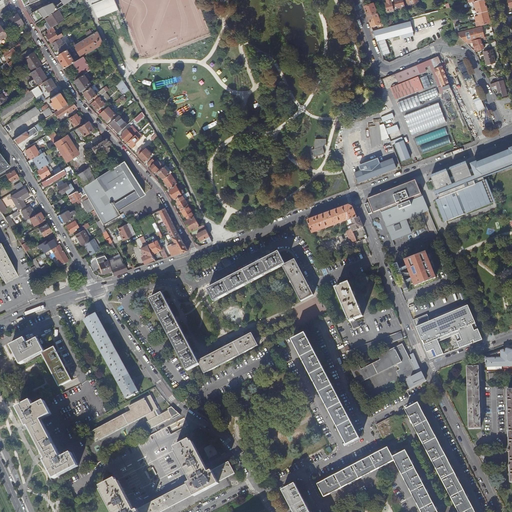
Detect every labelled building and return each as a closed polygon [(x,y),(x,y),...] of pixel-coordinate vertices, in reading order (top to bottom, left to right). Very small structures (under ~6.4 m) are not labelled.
[(0,9),(7,5),(9,0),(1,0),(0,1),(0,9)] [(35,23),(44,17),(57,9),(69,0),(59,0),(61,1),(54,6),(52,2),(41,6),(29,14),(35,23)] [(90,0),(97,17),(118,9),(114,0),(90,0)] [(388,11),(394,10),(394,9),(393,4),(391,0),(386,0),(387,3),(386,3),(388,11)] [(394,9),(405,6),(403,0),(392,0),(393,3),(393,4),(394,9)] [(478,13),(488,11),(485,0),(478,0),(474,1),(477,13),(478,13)] [(368,17),(377,14),(381,12),(379,6),(375,7),(373,3),(365,7),(364,7),(368,17)] [(57,9),(44,17),(48,22),(45,24),(48,29),(52,26),(64,19),(57,9)] [(431,21),(437,20),(436,17),(439,16),(438,11),(423,14),(421,15),(422,20),(430,18),(431,21)] [(481,25),(491,22),(488,11),(478,13),(478,15),(475,16),(476,21),(480,20),(481,25)] [(15,28),(23,23),(17,14),(9,19),(15,28)] [(372,27),(377,25),(379,29),(385,28),(384,24),(381,24),(377,14),(368,17),(372,27)] [(413,32),(411,21),(398,24),(385,28),(379,29),(373,31),(377,41),(385,39),(401,35),(402,39),(414,36),(413,32)] [(48,29),(46,30),(48,33),(46,35),(51,43),(59,38),(63,36),(61,33),(56,35),(54,31),(55,31),(52,26),(48,29)] [(424,36),(422,26),(413,28),(416,38),(424,36)] [(445,37),(456,32),(455,26),(442,32),(445,37)] [(472,41),(480,38),(484,37),(482,27),(458,33),(466,42),(472,41)] [(104,44),(97,31),(70,47),(73,51),(76,49),(81,58),(84,56),(104,44)] [(480,50),(484,48),(481,40),(486,39),(485,37),(484,37),(480,38),(472,41),(476,48),(477,51),(480,50)] [(63,44),(59,38),(51,43),(55,50),(58,48),(62,53),(67,50),(65,48),(68,46),(66,43),(63,44)] [(390,53),(385,39),(377,41),(382,56),(390,53)] [(7,58),(16,52),(13,47),(2,54),(6,62),(9,67),(18,62),(17,60),(13,63),(11,61),(10,62),(7,58)] [(75,61),(68,49),(67,50),(62,53),(58,55),(65,68),(73,63),(75,61)] [(495,62),(492,50),(491,50),(485,51),(484,52),(487,64),(495,62)] [(32,72),(39,67),(41,66),(33,52),(31,53),(26,56),(23,58),(32,72)] [(75,61),(73,63),(79,72),(73,76),(76,80),(84,75),(91,70),(88,65),(89,64),(84,56),(81,58),(75,61)] [(438,56),(427,61),(429,65),(431,64),(432,66),(434,66),(439,79),(437,80),(439,85),(441,84),(444,93),(452,90),(444,69),(438,56)] [(468,58),(458,62),(469,88),(478,85),(468,58)] [(37,83),(46,77),(39,67),(32,72),(30,73),(37,83)] [(76,80),(75,81),(81,90),(84,93),(91,87),(89,84),(90,83),(84,75),(76,80)] [(427,75),(421,77),(425,88),(432,86),(427,75)] [(391,86),(396,99),(424,89),(420,76),(391,86)] [(49,92),(52,90),(51,89),(55,87),(50,78),(42,83),(47,92),(49,91),(49,92)] [(503,97),(507,95),(504,84),(505,83),(504,81),(503,80),(502,78),(497,79),(497,82),(495,82),(494,83),(490,84),(492,88),(494,87),(494,86),(498,84),(498,86),(500,92),(502,92),(503,97)] [(125,93),(129,89),(122,79),(117,84),(125,93)] [(94,84),(91,87),(96,94),(99,91),(94,84)] [(482,85),(478,86),(482,98),(486,97),(482,85)] [(34,95),(40,91),(37,86),(31,90),(34,95)] [(96,94),(91,87),(84,93),(90,101),(94,98),(97,95),(99,98),(103,94),(106,92),(104,88),(99,91),(96,94)] [(402,111),(422,104),(421,101),(440,94),(437,87),(398,101),(402,111)] [(0,114),(1,117),(35,96),(34,95),(31,90),(23,95),(0,109),(0,114)] [(66,104),(59,93),(50,98),(52,102),(50,103),(53,108),(55,106),(57,110),(66,104)] [(39,103),(45,100),(41,94),(36,97),(39,103)] [(95,100),(92,103),(97,110),(100,107),(105,104),(103,102),(105,101),(107,99),(103,94),(99,98),(95,100)] [(474,99),(478,110),(486,107),(481,96),(474,99)] [(47,117),(51,115),(53,114),(44,100),(40,104),(39,104),(44,110),(43,111),(47,117)] [(54,119),(62,114),(63,112),(65,110),(67,113),(76,107),(71,102),(53,114),(51,115),(54,119)] [(412,134),(447,122),(440,102),(405,114),(412,134)] [(12,131),(40,112),(36,106),(8,124),(12,131)] [(109,107),(100,114),(107,122),(116,115),(109,107)] [(144,115),(142,112),(134,119),(137,122),(144,115)] [(392,112),(382,116),(384,122),(394,117),(392,112)] [(75,127),(83,121),(80,116),(79,117),(77,113),(69,118),(75,127)] [(128,124),(119,115),(110,123),(119,133),(128,124)] [(83,136),(93,130),(88,121),(77,128),(79,132),(80,132),(81,132),(82,134),(83,136)] [(39,131),(43,128),(40,122),(35,126),(39,131)] [(397,124),(386,129),(389,135),(400,130),(397,124)] [(131,126),(128,129),(134,136),(136,135),(138,133),(131,126)] [(18,143),(29,136),(27,134),(34,130),(32,127),(14,139),(18,143)] [(447,127),(415,137),(417,144),(449,134),(447,127)] [(128,142),(134,136),(128,129),(121,135),(127,143),(128,142)] [(49,132),(53,142),(59,139),(55,130),(49,132)] [(472,137),(469,130),(456,136),(459,142),(472,137)] [(66,162),(79,154),(69,139),(70,138),(71,139),(72,139),(76,136),(73,131),(54,143),(55,145),(62,156),(66,162)] [(140,139),(136,135),(134,136),(128,142),(133,148),(136,145),(135,144),(140,139)] [(449,136),(421,145),(423,152),(452,143),(449,136)] [(325,142),(325,137),(315,138),(314,142),(314,148),(312,149),(314,156),(324,152),(322,145),(325,142)] [(402,137),(391,141),(393,145),(394,144),(395,144),(396,145),(402,161),(411,158),(404,140),(403,140),(402,137)] [(105,153),(108,151),(108,150),(106,146),(110,143),(106,139),(99,144),(92,148),(95,153),(101,149),(103,153),(105,153)] [(92,148),(99,144),(98,142),(86,149),(87,151),(92,148)] [(33,158),(39,154),(34,145),(31,147),(31,148),(25,151),(30,160),(33,158)] [(152,155),(146,148),(143,150),(139,155),(145,161),(152,155)] [(446,170),(431,176),(432,180),(436,191),(434,192),(435,195),(438,194),(439,199),(437,200),(446,221),(464,214),(463,212),(465,211),(466,213),(487,205),(493,202),(483,177),(511,165),(511,148),(509,150),(510,151),(477,164),(477,163),(471,165),(473,169),(469,170),(466,162),(450,168),(451,172),(453,177),(450,178),(448,174),(446,170)] [(39,169),(45,166),(48,164),(44,157),(46,155),(44,152),(39,154),(33,158),(39,169)] [(0,171),(8,167),(0,154),(0,171)] [(115,166),(125,159),(121,155),(112,161),(115,166)] [(372,166),(355,173),(359,182),(397,168),(393,158),(376,165),(372,166)] [(145,194),(124,161),(95,179),(83,187),(82,188),(88,198),(92,206),(94,209),(94,210),(95,211),(97,214),(99,219),(100,220),(103,225),(112,220),(110,216),(145,194)] [(160,170),(154,163),(150,167),(155,172),(156,171),(157,172),(160,170)] [(44,187),(72,170),(70,165),(68,166),(61,171),(55,174),(42,182),(44,187)] [(168,168),(165,165),(160,170),(157,172),(163,179),(170,173),(167,170),(168,168)] [(42,179),(50,174),(45,166),(39,169),(37,170),(42,179)] [(83,187),(95,179),(90,167),(76,176),(83,187)] [(18,178),(14,171),(7,175),(11,182),(18,178)] [(163,179),(169,189),(176,184),(177,183),(171,173),(163,179)] [(406,219),(428,210),(417,184),(415,180),(408,183),(393,189),(376,196),(375,196),(368,199),(370,203),(374,213),(381,210),(386,225),(387,226),(392,240),(411,233),(406,219)] [(61,194),(65,191),(67,194),(70,192),(69,190),(69,189),(65,183),(57,187),(61,194)] [(176,184),(169,189),(175,200),(176,199),(182,195),(184,194),(183,190),(180,191),(176,184)] [(19,210),(25,206),(22,200),(29,196),(24,188),(11,197),(19,210)] [(72,202),(82,196),(80,192),(78,194),(76,191),(68,195),(72,202)] [(188,205),(182,195),(176,199),(179,204),(178,205),(181,210),(188,205)] [(88,213),(94,209),(92,206),(88,198),(85,200),(82,202),(88,213)] [(188,205),(181,210),(184,214),(185,214),(188,219),(194,215),(188,205)] [(357,218),(353,207),(349,205),(307,221),(312,233),(348,220),(348,221),(357,218)] [(30,218),(35,215),(32,211),(31,209),(30,207),(22,212),(27,220),(30,218)] [(181,254),(188,251),(181,239),(165,208),(159,211),(175,243),(169,245),(174,255),(181,253),(181,254)] [(5,219),(12,229),(16,227),(11,218),(13,217),(13,218),(19,214),(17,211),(5,219)] [(70,221),(72,219),(70,215),(74,213),(73,211),(69,213),(67,211),(60,215),(64,222),(67,220),(69,219),(70,221)] [(34,226),(44,220),(40,212),(35,215),(30,218),(34,226)] [(163,238),(166,236),(154,213),(151,215),(157,225),(160,231),(163,238)] [(198,228),(200,227),(194,216),(186,221),(189,226),(190,226),(192,231),(198,228)] [(364,227),(359,217),(357,217),(357,218),(348,221),(352,230),(347,232),(350,239),(354,237),(352,232),(364,227)] [(102,233),(106,231),(103,225),(100,220),(99,221),(96,223),(102,233)] [(79,227),(75,221),(66,226),(70,234),(75,231),(74,230),(79,227)] [(51,232),(46,224),(39,228),(44,236),(51,232)] [(132,236),(126,224),(118,228),(120,234),(122,236),(121,238),(122,240),(123,240),(132,236)] [(212,241),(204,224),(200,227),(198,228),(200,232),(197,234),(200,241),(207,237),(210,243),(212,242),(212,241)] [(84,244),(89,241),(83,230),(75,235),(82,246),(84,244)] [(411,240),(420,237),(418,230),(409,234),(411,240)] [(102,233),(109,244),(112,242),(106,231),(102,233)] [(159,240),(162,238),(161,237),(158,238),(159,240),(148,245),(152,255),(164,249),(159,240)] [(26,252),(30,250),(26,243),(25,243),(22,238),(18,240),(26,252)] [(90,255),(100,249),(93,239),(89,241),(84,244),(90,255)] [(51,249),(59,244),(57,241),(49,246),(51,249)] [(0,272),(5,282),(18,275),(14,268),(15,267),(14,264),(12,265),(5,252),(7,251),(5,248),(3,249),(0,243),(0,272)] [(61,265),(69,261),(59,244),(51,249),(61,265)] [(146,263),(155,259),(152,255),(148,245),(147,246),(141,249),(145,257),(143,257),(146,263)] [(31,261),(35,259),(30,250),(26,252),(31,261)] [(208,289),(215,301),(283,266),(302,302),(314,295),(310,288),(312,287),(310,284),(308,284),(301,270),(302,269),(300,266),(299,267),(295,259),(286,264),(279,252),(272,256),(271,254),(268,256),(269,257),(254,265),(254,264),(250,265),(251,267),(236,274),(236,273),(232,275),(233,276),(219,284),(218,282),(215,284),(215,285),(208,289)] [(420,297),(440,290),(426,253),(405,261),(420,297)] [(113,276),(128,270),(125,266),(124,264),(122,265),(120,259),(114,262),(113,260),(108,262),(109,264),(111,269),(111,270),(113,275),(113,276)] [(102,273),(111,270),(111,269),(108,262),(108,261),(99,264),(102,273)] [(397,264),(394,265),(409,302),(413,300),(397,264)] [(36,278),(40,275),(37,270),(34,265),(31,267),(36,278)] [(40,275),(47,272),(44,266),(37,270),(40,275)] [(349,283),(336,288),(350,322),(351,321),(354,329),(359,326),(356,319),(363,316),(349,283)] [(163,293),(150,299),(187,371),(200,364),(205,374),(258,346),(252,333),(245,337),(244,336),(240,337),(241,339),(227,346),(226,345),(222,347),(223,348),(209,356),(208,354),(205,356),(205,357),(198,361),(196,357),(197,356),(196,353),(194,354),(187,339),(188,339),(186,335),(185,336),(177,321),(179,321),(177,317),(176,318),(168,304),(170,303),(168,300),(167,300),(163,293)] [(413,320),(422,341),(426,351),(429,359),(436,357),(443,354),(442,351),(438,342),(454,334),(459,348),(462,347),(475,343),(482,340),(468,305),(429,322),(428,318),(429,318),(427,314),(413,320)] [(96,313),(84,320),(127,398),(134,395),(134,396),(136,395),(135,394),(139,392),(96,313)] [(347,352),(349,358),(403,339),(401,332),(351,350),(352,350),(347,352)] [(305,334),(293,340),(347,445),(360,438),(305,334)] [(25,338),(11,346),(21,365),(42,354),(59,387),(72,380),(55,347),(45,352),(38,339),(28,344),(25,338)] [(351,370),(358,384),(398,364),(400,370),(397,371),(402,382),(405,380),(410,389),(426,380),(418,365),(414,353),(410,355),(412,359),(410,360),(404,349),(405,348),(402,344),(379,356),(381,360),(361,370),(359,366),(351,370)] [(486,367),(511,366),(511,347),(510,348),(510,350),(507,349),(501,351),(501,358),(487,358),(486,358),(486,357),(485,357),(484,357),(483,357),(483,358),(482,358),(482,359),(482,360),(483,361),(484,362),(486,362),(486,364),(486,367)] [(481,413),(481,408),(480,408),(479,387),(480,387),(480,382),(479,382),(478,367),(467,367),(469,429),(480,428),(480,413),(481,413)] [(131,411),(90,432),(95,440),(98,438),(99,440),(146,415),(149,421),(147,422),(151,429),(172,417),(168,410),(164,412),(161,414),(157,416),(154,411),(158,409),(151,395),(129,406),(131,411)] [(32,401),(18,408),(28,427),(30,426),(47,458),(45,459),(55,478),(79,465),(72,452),(62,457),(42,420),(52,414),(45,401),(35,406),(32,401)] [(474,511),(418,403),(406,410),(458,511),(474,511)] [(396,415),(376,425),(385,442),(405,432),(396,415)] [(191,440),(176,448),(178,451),(177,451),(192,482),(189,484),(196,497),(220,484),(214,472),(213,471),(210,473),(194,442),(193,443),(191,440)] [(388,448),(318,484),(324,496),(394,460),(421,511),(437,511),(405,451),(393,457),(388,448)] [(231,463),(214,472),(220,484),(237,475),(231,463)] [(139,511),(139,510),(135,511),(119,481),(117,482),(116,479),(101,487),(102,490),(101,491),(111,511),(139,511)] [(310,511),(295,483),(283,490),(294,511),(310,511)] [(187,486),(139,511),(166,511),(190,499),(185,490),(188,488),(187,486)]
